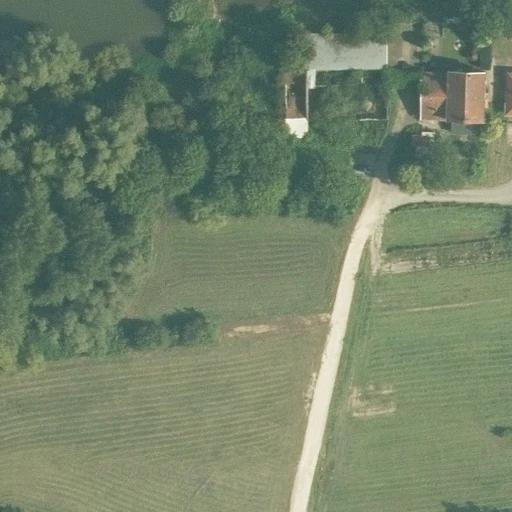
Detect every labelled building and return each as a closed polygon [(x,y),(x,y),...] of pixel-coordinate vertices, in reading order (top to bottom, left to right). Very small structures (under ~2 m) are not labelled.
[(306,34),(307,69),(387,68),(387,33),(306,34)] [(474,61),(478,58),(478,54),(475,51),(471,50),(468,53),(467,58),(470,61),(474,61)] [(451,119),(453,72),(448,72),(448,73),(422,72),(420,118),(446,118),(446,119),(451,119)] [(453,72),(451,119),(483,120),(484,73),(453,72)] [(411,136),(411,146),(428,147),(428,137),(411,136)]
